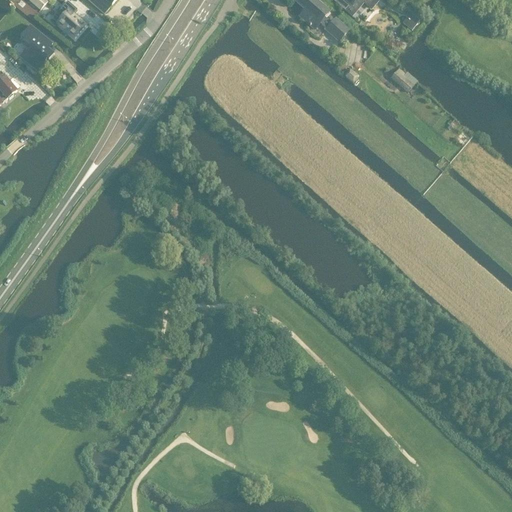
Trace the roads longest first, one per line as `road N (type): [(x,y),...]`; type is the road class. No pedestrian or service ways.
road 1 (primary): [(70,200),(135,120),(213,0)]
road 2 (unclassified): [(0,163),(138,42),(169,0)]
road 3 (primary): [(185,0),(70,200)]
road 4 (primary): [(0,299),(70,200)]
